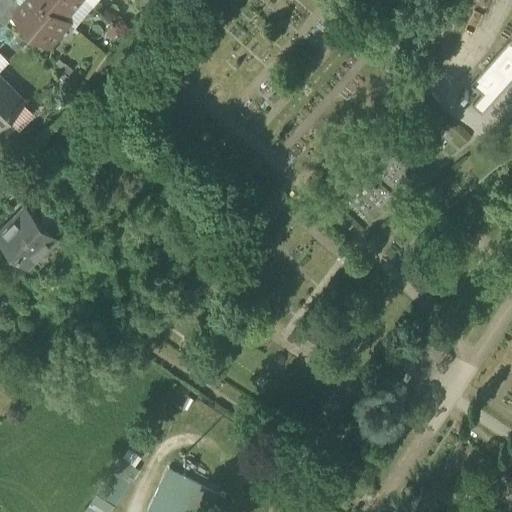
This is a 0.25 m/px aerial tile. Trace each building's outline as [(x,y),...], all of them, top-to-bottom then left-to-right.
[(22,4),(16,0),(0,0),(0,19),(5,24),(16,12),(22,4)] [(52,42),(69,23),(42,0),(25,0),(22,4),(16,12),(20,15),(17,18),(40,37),(42,34),(52,42)] [(42,0),(69,23),(69,22),(65,18),(79,0),(42,0)] [(472,103),(482,111),(511,77),(511,34),(508,40),(472,82),(483,91),(472,103)] [(0,69),(8,61),(0,52),(0,69)] [(0,124),(23,102),(0,79),(0,124)] [(12,185),(34,207),(44,197),(22,175),(12,185)] [(0,231),(0,236),(28,265),(56,238),(25,207),(0,231)] [(95,492),(113,504),(137,470),(120,458),(95,492)] [(208,511),(219,492),(170,466),(148,508),(156,511),(208,511)]
